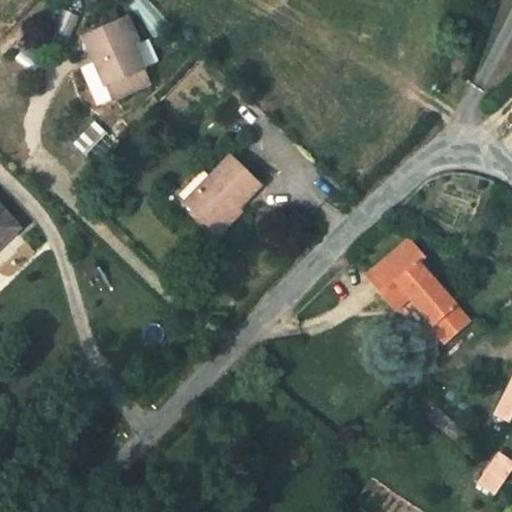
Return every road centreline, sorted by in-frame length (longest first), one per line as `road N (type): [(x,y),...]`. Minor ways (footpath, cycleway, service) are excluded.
road 1 (unclassified): [(511,174),(489,153),(465,146),(439,156),(353,227),(79,511)]
road 2 (unknown): [(151,442),(91,341),(46,217),(0,172)]
